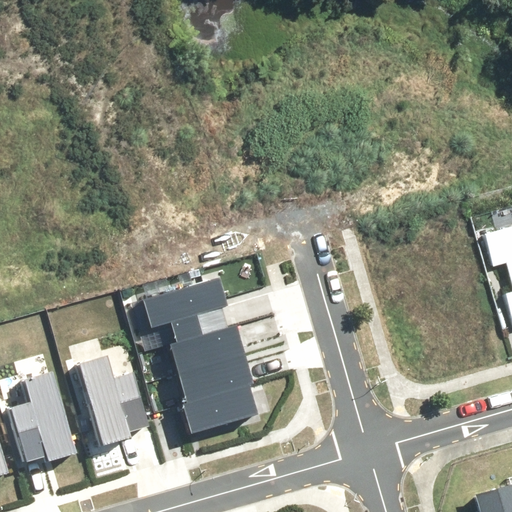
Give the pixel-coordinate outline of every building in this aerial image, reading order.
[(511,222),(483,231),(492,263),(505,259),(511,283),(511,289),(504,291),(511,319),(511,222)] [(216,277),(140,297),(148,324),(167,319),(169,327),(221,313),(219,304),(223,302),(216,277)] [(221,313),(169,327),(178,361),(236,345),(230,323),(224,324),(221,313)] [(236,345),(178,361),(187,395),(245,379),(236,345)] [(104,353),(75,362),(99,442),(128,433),(126,427),(146,422),(130,368),(110,373),(104,353)] [(46,457),(73,450),(50,370),(23,377),(29,398),(9,404),(25,458),(45,452),(46,457)] [(245,379),(187,395),(180,397),(190,431),(255,414),(245,379)] [(511,511),(511,477),(466,489),(471,511),(511,511)]
